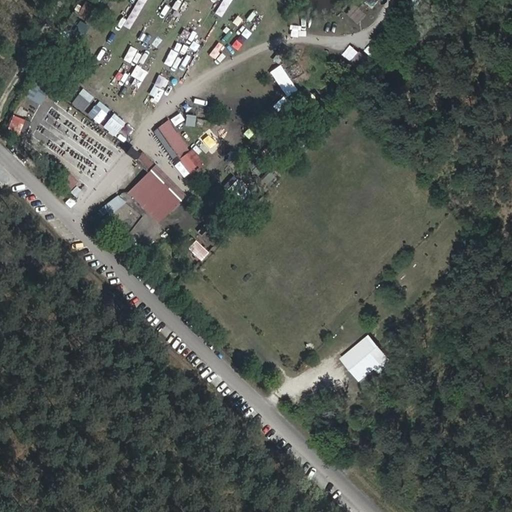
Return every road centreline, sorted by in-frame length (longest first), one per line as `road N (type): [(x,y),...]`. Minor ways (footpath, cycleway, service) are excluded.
road 1 (unclassified): [(367,511),(0,151)]
road 2 (track): [(391,0),(365,36),(271,42),(182,91),(68,217)]
road 3 (track): [(62,0),(0,104)]
